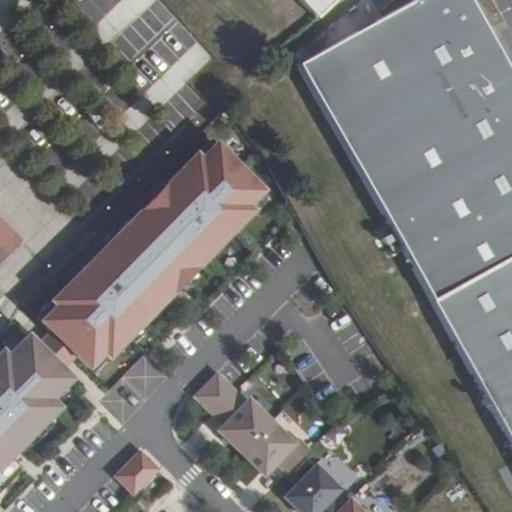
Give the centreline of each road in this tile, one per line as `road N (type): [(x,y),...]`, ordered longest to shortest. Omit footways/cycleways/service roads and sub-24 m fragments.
road 1 (residential): [(141,421),(291,277)]
road 2 (residential): [(54,511),(141,421)]
road 3 (residential): [(141,421),(226,511)]
